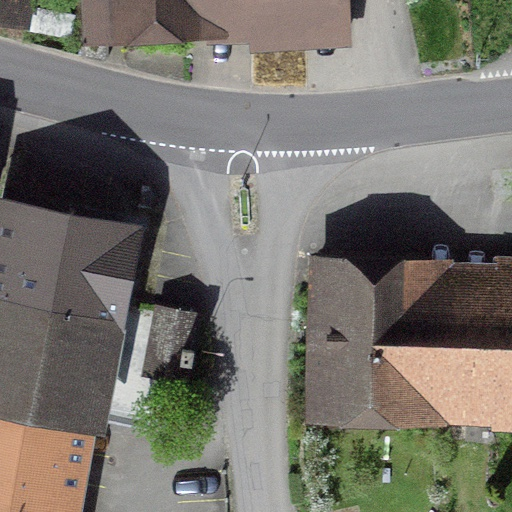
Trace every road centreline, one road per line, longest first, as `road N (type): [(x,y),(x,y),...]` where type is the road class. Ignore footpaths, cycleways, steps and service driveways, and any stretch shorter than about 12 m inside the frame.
road 1 (residential): [(263,511),(253,124)]
road 2 (primary): [(0,77),(253,124)]
road 3 (primary): [(253,124),(384,121)]
road 4 (primary): [(384,121),(511,104)]
road 5 (residential): [(384,121),(367,0)]
